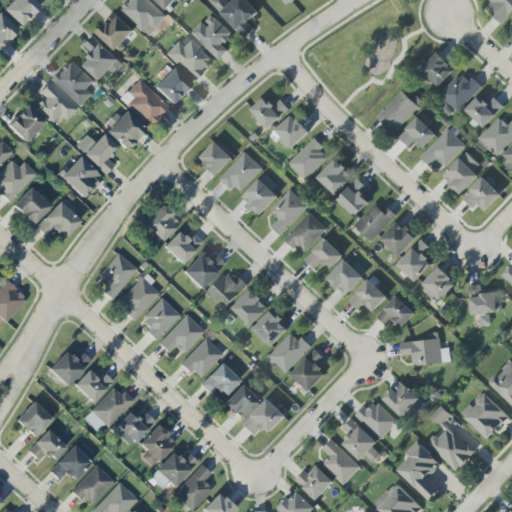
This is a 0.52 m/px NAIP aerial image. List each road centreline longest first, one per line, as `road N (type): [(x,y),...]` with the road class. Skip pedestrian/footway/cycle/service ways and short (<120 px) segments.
road 1 (residential): [(360,0),(218,106),(162,165),(59,293),(22,365)]
road 2 (residential): [(0,235),(254,471)]
road 3 (residential): [(360,360),(162,165)]
road 4 (residential): [(282,55),(319,101),(473,244)]
road 5 (residential): [(254,471),(271,465),(357,373),(360,360)]
road 6 (residential): [(89,0),(0,93)]
